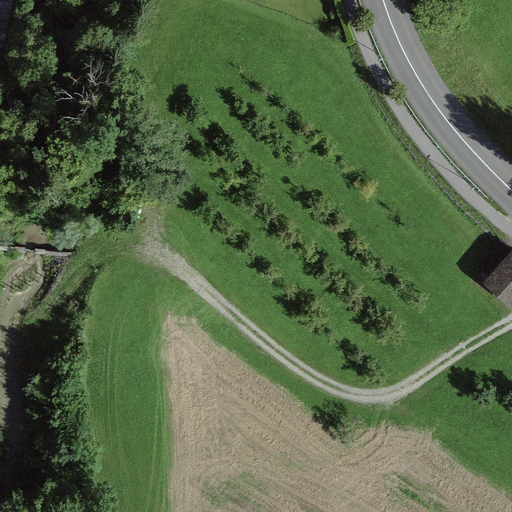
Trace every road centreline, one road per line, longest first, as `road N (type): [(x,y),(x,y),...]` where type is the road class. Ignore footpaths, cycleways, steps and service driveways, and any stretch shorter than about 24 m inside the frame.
road 1 (track): [(511,320),(384,402),(304,371),(132,233),(82,222)]
road 2 (secondary): [(511,194),(420,76),(383,0)]
